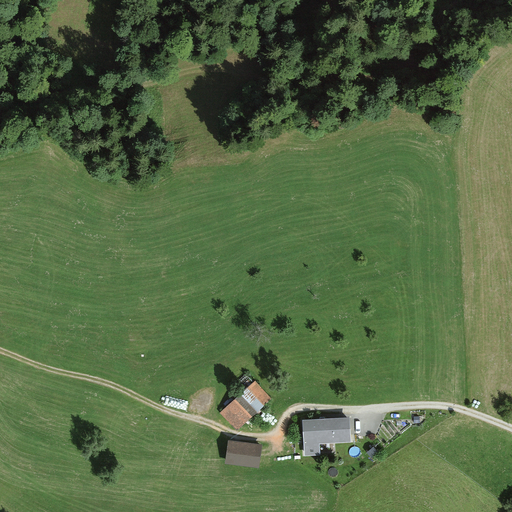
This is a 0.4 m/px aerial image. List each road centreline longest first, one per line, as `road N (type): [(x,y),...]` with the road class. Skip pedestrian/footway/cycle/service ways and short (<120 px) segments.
road 1 (track): [(302,410),(271,434),(245,436),(0,350)]
road 2 (residential): [(302,410),(451,406),(511,428)]
